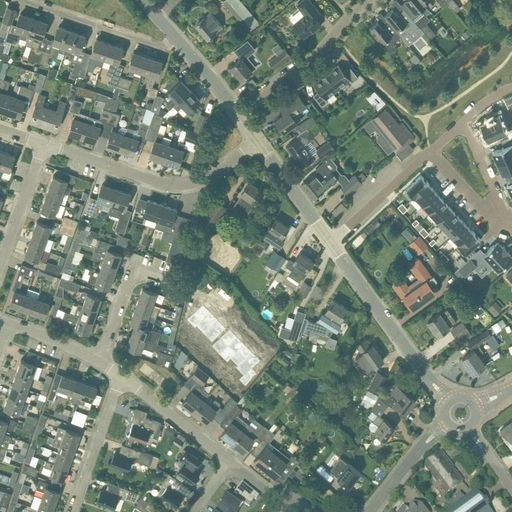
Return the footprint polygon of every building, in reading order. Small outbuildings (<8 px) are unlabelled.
[(239,0),(224,0),(222,2),(247,31),(258,21),(239,0)] [(314,6),(309,0),(302,0),(296,5),(304,15),(293,25),(303,37),(314,28),(316,30),(321,25),(309,11),(314,6)] [(405,0),(404,0),(405,1),(411,8),(416,14),(417,16),(423,12),(426,15),(430,12),(430,11),(429,9),(420,0),(405,0)] [(420,0),(429,9),(433,6),(428,0),(420,0)] [(436,0),(442,7),(447,3),(453,10),(447,3),(444,0),(436,0)] [(444,0),(447,3),(453,10),(458,5),(453,0),(444,0)] [(3,22),(10,24),(15,10),(8,8),(3,22)] [(388,22),(389,21),(401,36),(403,38),(409,33),(410,34),(417,29),(420,32),(422,31),(420,28),(416,23),(404,9),(399,13),(400,14),(398,16),(393,9),(384,16),(388,22)] [(207,39),(215,33),(216,32),(215,32),(222,26),(211,13),(204,19),(204,18),(196,25),(207,39)] [(20,39),(26,41),(28,34),(33,18),(20,14),(15,29),(9,27),(6,37),(5,40),(15,44),(19,41),(20,39)] [(31,47),(27,59),(40,63),(44,50),(38,48),(39,45),(41,38),(42,38),(44,32),(47,23),(33,18),(28,34),(35,36),(31,47)] [(389,21),(388,22),(383,26),(384,27),(383,28),(378,22),(369,29),(381,44),(387,51),(394,46),(394,42),(401,36),(389,21)] [(422,31),(429,40),(435,35),(426,23),(420,28),(422,31)] [(44,50),(40,63),(46,65),(49,57),(56,59),(58,52),(64,54),(71,31),(58,27),(53,43),(59,45),(58,48),(52,46),(50,52),(44,50)] [(466,38),(471,33),(467,29),(462,33),(466,38)] [(71,31),(64,54),(69,55),(68,59),(73,61),(75,62),(75,61),(82,63),(85,54),(86,52),(80,50),(85,35),(71,31)] [(98,56),(104,59),(109,44),(96,39),(91,54),(89,62),(95,64),(98,56)] [(241,58),(231,67),(236,73),(235,74),(239,79),(241,78),(242,79),(254,69),(255,67),(252,64),(253,64),(250,60),(247,57),(248,56),(255,50),(247,40),(234,50),(241,58)] [(109,44),(104,59),(111,61),(106,74),(112,76),(113,74),(114,74),(122,48),(109,44)] [(269,62),(275,69),(290,56),(285,49),(269,62)] [(9,55),(2,52),(0,57),(0,58),(7,61),(9,55)] [(135,70),(142,72),(148,57),(133,52),(128,67),(126,74),(133,76),(135,70)] [(430,61),(426,56),(421,61),(426,65),(430,61)] [(152,87),(153,83),(154,83),(156,77),(157,77),(162,61),(148,57),(142,72),(150,74),(147,81),(146,85),(143,95),(155,99),(156,95),(158,89),(152,87)] [(71,73),(78,76),(82,63),(75,61),(75,62),(71,73)] [(82,63),(78,76),(85,78),(89,65),(82,63)] [(329,71),(325,74),(338,90),(350,80),(352,83),(358,78),(350,67),(344,71),(338,64),(337,64),(338,65),(329,71)] [(58,70),(53,68),(48,71),(47,75),(55,78),(58,70)] [(411,80),(416,75),(411,70),(406,74),(411,80)] [(34,90),(40,92),(46,75),(40,73),(36,86),(34,90)] [(112,76),(109,86),(116,88),(120,76),(114,74),(113,74),(112,76)] [(313,83),(313,84),(319,91),(313,96),(322,107),(328,102),(326,99),(338,90),(325,74),(322,76),(322,77),(314,84),(313,83)] [(127,94),(128,90),(132,80),(120,76),(116,88),(115,90),(127,94)] [(0,110),(6,112),(11,96),(6,94),(10,81),(0,78),(0,110)] [(170,92),(164,99),(168,103),(166,105),(170,110),(173,107),(190,90),(181,80),(176,84),(172,80),(165,87),(169,91),(170,92)] [(72,84),(70,89),(67,99),(73,101),(73,99),(78,86),(72,84)] [(11,96),(6,112),(19,116),(22,107),(24,100),(24,98),(31,100),(34,90),(28,87),(21,85),(16,97),(11,96)] [(96,92),(79,86),(77,93),(94,99),(96,92)] [(179,110),(184,116),(188,112),(200,101),(190,90),(173,107),(178,111),(179,110)] [(375,91),(368,98),(378,109),(385,103),(375,91)] [(30,120),(44,125),(49,108),(42,106),(45,96),(39,94),(30,120)] [(156,95),(155,99),(153,103),(151,110),(158,113),(163,98),(156,95)] [(298,95),(280,108),(280,109),(282,108),(286,113),(275,120),(283,132),(298,122),(302,119),(298,114),(307,107),(298,95)] [(68,133),(82,137),(89,116),(79,112),(82,102),(73,99),(73,101),(70,110),(75,112),(74,118),(73,118),(68,133)] [(57,129),(60,120),(66,103),(60,101),(56,111),(49,108),(44,125),(57,129)] [(120,115),(116,113),(117,107),(113,106),(112,112),(108,123),(116,126),(120,115)] [(218,107),(214,110),(221,120),(225,117),(218,107)] [(370,120),(363,126),(365,128),(370,134),(375,129),(379,134),(377,135),(377,140),(388,154),(393,150),(396,154),(397,153),(402,159),(413,150),(409,144),(416,138),(402,122),(401,123),(401,122),(398,125),(385,108),(384,108),(383,107),(371,118),(372,119),(371,120),(370,120)] [(99,120),(108,123),(112,112),(103,109),(99,120)] [(490,118),(479,123),(487,140),(506,131),(509,138),(511,136),(511,126),(509,128),(501,111),(489,116),(490,118)] [(153,113),(149,125),(148,128),(158,132),(163,117),(153,113)] [(200,115),(194,131),(202,134),(208,117),(200,115)] [(89,116),(82,137),(95,142),(100,127),(94,125),(96,118),(89,116)] [(312,116),(295,128),(299,134),(307,128),(316,123),(312,116)] [(146,136),(148,128),(149,125),(141,122),(137,133),(146,136)] [(106,146),(120,150),(127,127),(127,128),(123,127),(119,129),(118,133),(111,131),(106,146)] [(138,140),(132,138),(135,130),(127,127),(120,150),(133,155),(138,140)] [(294,141),(286,147),(299,165),(307,159),(312,156),(304,145),(306,144),(315,138),(309,129),(308,130),(307,128),(299,134),(297,135),(299,138),(294,141)] [(187,130),(184,139),(199,145),(202,135),(187,130)] [(149,156),(163,161),(169,145),(171,139),(163,136),(164,136),(157,133),(155,140),(149,156)] [(498,150),(492,152),(497,163),(511,156),(511,136),(504,140),(502,141),(504,147),(498,150)] [(185,143),(179,141),(177,148),(169,145),(163,161),(178,166),(185,143)] [(321,159),(335,149),(329,141),(316,150),(321,159)] [(3,152),(0,159),(0,168),(4,170),(2,176),(10,178),(12,172),(10,172),(15,156),(3,152)] [(318,171),(301,185),(313,199),(323,190),(324,191),(331,185),(333,185),(337,182),(337,181),(337,180),(338,179),(337,178),(341,174),(336,169),(337,165),(329,156),(323,161),(323,162),(316,169),(318,171)] [(511,156),(497,163),(502,174),(511,169),(511,156)] [(53,176),(49,187),(63,192),(69,194),(71,188),(65,186),(67,181),(73,183),(76,176),(63,172),(61,178),(53,176)] [(361,185),(360,183),(366,177),(362,172),(355,177),(354,176),(341,187),(348,195),(361,185)] [(415,181),(406,189),(414,198),(415,197),(429,185),(429,184),(421,176),(421,175),(415,181)] [(242,194),(236,202),(249,212),(255,204),(263,192),(250,183),(241,194),(242,194)] [(87,206),(85,212),(94,215),(97,208),(101,210),(108,212),(111,204),(116,189),(102,185),(97,199),(90,197),(87,206)] [(429,185),(415,197),(422,205),(436,192),(429,185)] [(49,187),(45,198),(59,204),(63,192),(49,187)] [(111,204),(108,212),(115,214),(122,216),(125,208),(127,203),(130,194),(116,189),(111,204)] [(436,192),(422,205),(429,213),(443,200),(436,192)] [(55,215),(59,204),(45,198),(41,210),(55,215)] [(226,207),(215,199),(202,217),(213,226),(226,207)] [(147,216),(157,219),(162,205),(148,200),(144,212),(135,209),(131,220),(144,224),(147,216)] [(443,200),(429,213),(437,221),(450,208),(443,200)] [(342,201),(332,211),(339,219),(349,209),(342,201)] [(77,210),(82,212),(84,205),(76,202),(73,208),(77,210)] [(157,219),(154,227),(164,231),(177,235),(182,237),(187,239),(192,220),(183,217),(175,214),(176,210),(162,205),(157,219)] [(450,208),(437,221),(444,228),(457,216),(450,208)] [(61,224),(75,229),(78,221),(64,216),(61,224)] [(457,216),(444,228),(451,236),(465,224),(457,216)] [(128,221),(119,218),(115,230),(124,233),(128,221)] [(259,233),(280,247),(284,240),(281,238),(288,227),(275,218),(271,225),(264,220),(259,233)] [(51,226),(46,225),(37,221),(33,233),(47,238),(51,226)] [(65,244),(69,246),(75,229),(61,224),(58,232),(68,235),(65,244)] [(465,224),(451,236),(458,244),(472,231),(465,224)] [(409,244),(418,254),(428,245),(419,235),(417,237),(408,226),(402,231),(411,242),(409,244)] [(91,231),(89,236),(99,239),(101,234),(91,231)] [(456,246),(468,259),(476,252),(472,247),(480,240),(472,231),(458,244),(456,246)] [(28,244),(43,249),(47,238),(33,233),(28,244)] [(177,235),(168,262),(176,265),(181,263),(187,239),(182,237),(177,235)] [(257,237),(251,247),(260,254),(267,244),(257,237)] [(471,258),(459,268),(466,276),(476,266),(478,268),(485,262),(490,267),(492,265),(499,272),(508,263),(507,262),(511,256),(511,255),(508,252),(510,250),(504,244),(503,246),(498,241),(475,262),(471,258)] [(39,261),(43,249),(28,244),(24,256),(39,261)] [(96,258),(103,261),(117,266),(122,254),(100,246),(96,258)] [(67,261),(71,262),(76,251),(71,249),(67,261)] [(274,251),(266,264),(278,272),(286,259),(274,251)] [(289,261),(285,266),(291,270),(288,275),(299,282),(302,278),(303,279),(308,272),(307,271),(313,261),(300,252),(294,260),(293,262),(290,259),(289,261)] [(45,270),(59,275),(65,258),(60,256),(57,265),(48,262),(45,270)] [(402,279),(394,285),(401,295),(404,293),(405,296),(411,304),(410,305),(412,308),(434,292),(429,286),(432,284),(432,285),(437,282),(433,276),(429,279),(427,276),(429,275),(419,260),(410,266),(421,281),(423,283),(410,292),(409,290),(409,289),(402,279)] [(61,278),(72,282),(74,276),(70,274),(72,270),(75,271),(77,265),(71,263),(71,262),(67,261),(61,278)] [(99,272),(113,277),(117,266),(103,261),(99,272)] [(32,278),(33,274),(35,269),(21,264),(13,287),(18,289),(23,275),(32,278)] [(35,269),(33,274),(45,278),(46,273),(35,269)] [(113,277),(99,272),(89,269),(88,273),(90,274),(88,281),(96,284),(100,285),(102,286),(109,289),(113,277)] [(279,272),(275,279),(279,281),(283,275),(279,272)] [(61,278),(58,285),(63,287),(77,292),(80,284),(72,282),(61,278)] [(304,282),(297,294),(304,298),(305,298),(310,288),(311,286),(304,282)] [(138,300),(152,305),(157,293),(142,288),(138,300)] [(9,305),(21,309),(26,295),(14,290),(9,305)] [(79,298),(85,299),(83,305),(97,310),(101,299),(81,291),(79,298)] [(21,309),(32,313),(37,299),(26,295),(21,309)] [(37,299),(32,313),(44,317),(49,303),(44,301),(37,299)] [(307,319),(303,332),(310,335),(311,331),(328,337),(334,329),(337,330),(341,324),(339,322),(347,308),(333,299),(328,308),(325,311),(326,311),(325,313),(322,311),(318,318),(320,320),(316,326),(313,325),(314,321),(307,319)] [(148,316),(152,305),(138,300),(134,311),(148,316)] [(502,309),(495,302),(488,309),(495,316),(502,309)] [(78,304),(74,315),(79,316),(79,317),(93,322),(97,310),(83,305),(78,304)] [(202,306),(186,322),(194,330),(196,328),(210,314),(202,306)] [(437,335),(445,330),(456,322),(446,308),(428,322),(437,335)] [(282,326),(279,335),(298,341),(301,331),(303,332),(307,319),(305,318),(307,312),(298,309),(295,318),(289,316),(285,327),(282,326)] [(62,317),(77,322),(75,328),(89,333),(93,322),(79,317),(79,316),(64,311),(62,317)] [(130,322),(135,324),(149,329),(144,327),(148,316),(134,311),(130,322)] [(210,314),(196,328),(203,336),(218,322),(210,314)] [(503,319),(488,327),(492,333),(506,324),(503,319)] [(218,322),(203,336),(211,344),(225,330),(218,322)] [(451,330),(456,338),(467,330),(462,323),(451,330)] [(135,324),(131,335),(145,341),(151,343),(155,331),(149,329),(135,324)] [(474,351),(462,359),(473,374),(485,366),(478,356),(483,352),(478,345),(491,336),(487,330),(468,343),(474,351)] [(229,331),(211,348),(219,356),(222,353),(237,339),(229,331)] [(131,335),(127,347),(141,352),(142,348),(153,352),(156,344),(151,343),(145,341),(131,335)] [(176,345),(175,345),(173,344),(174,338),(169,337),(166,348),(174,351),(176,345)] [(237,339),(222,353),(230,361),(244,347),(237,339)] [(373,367),(375,366),(383,360),(373,345),(369,347),(364,340),(356,346),(362,355),(359,357),(363,364),(369,360),(373,367)] [(244,347),(230,361),(237,369),(252,355),(244,347)] [(169,368),(172,359),(173,356),(174,351),(166,348),(165,353),(160,351),(155,363),(169,368)] [(175,364),(181,367),(187,352),(181,350),(175,364)] [(16,372),(32,378),(36,365),(40,356),(29,351),(25,361),(21,360),(16,372)] [(237,369),(236,370),(243,378),(260,363),(252,355),(237,369)] [(289,362),(281,355),(277,359),(286,367),(289,362)] [(400,375),(404,368),(398,364),(394,372),(400,375)] [(198,367),(191,376),(202,385),(209,376),(198,367)] [(28,390),(32,378),(16,372),(12,384),(28,390)] [(377,372),(368,389),(379,395),(381,390),(388,378),(377,372)] [(58,389),(69,393),(74,378),(62,374),(59,383),(54,381),(48,399),(54,401),(58,389)] [(67,398),(78,403),(85,383),(74,378),(69,393),(67,398)] [(397,386),(389,396),(381,390),(379,395),(378,396),(378,397),(388,405),(391,407),(394,404),(406,412),(415,400),(404,392),(409,385),(400,379),(395,385),(397,386)] [(85,383),(78,403),(84,405),(86,400),(91,402),(97,387),(85,383)] [(8,396),(23,402),(28,390),(12,384),(8,396)] [(283,390),(287,393),(292,388),(287,384),(283,390)] [(192,391),(188,395),(182,403),(194,412),(204,401),(209,394),(203,389),(202,389),(197,385),(192,391)] [(371,410),(378,397),(378,396),(367,390),(360,404),(371,410)] [(23,402),(8,396),(3,408),(19,414),(23,402)] [(394,427),(386,421),(384,419),(384,420),(380,417),(388,405),(378,397),(371,410),(377,415),(372,421),(379,426),(374,432),(385,440),(394,427)] [(231,398),(228,402),(221,410),(227,415),(236,404),(237,402),(231,398)] [(206,422),(212,414),(216,410),(215,410),(220,404),(215,399),(210,406),(204,401),(194,412),(206,422)] [(233,420),(222,434),(233,443),(243,431),(248,424),(242,419),(237,415),(242,408),(241,408),(236,404),(227,415),(233,420)] [(69,407),(66,415),(62,413),(60,418),(71,422),(73,417),(76,409),(69,407)] [(317,416),(312,412),(308,417),(313,421),(317,416)] [(146,443),(148,436),(158,439),(161,429),(159,429),(161,424),(134,414),(131,420),(133,421),(133,422),(135,423),(130,437),(146,443)] [(38,419),(27,415),(24,422),(35,426),(38,419)] [(83,426),(85,422),(73,417),(71,422),(83,426)] [(0,432),(3,434),(6,427),(14,430),(17,421),(8,418),(7,422),(0,418),(0,432)] [(511,421),(500,431),(511,446),(511,421)] [(32,433),(35,426),(24,422),(22,429),(32,433)] [(254,460),(264,469),(279,450),(269,442),(275,435),(272,432),(277,425),(274,423),(269,430),(262,438),(260,441),(252,451),(258,455),(254,460)] [(170,434),(172,427),(167,425),(164,432),(170,434)] [(256,437),(260,441),(262,438),(269,430),(263,425),(258,432),(254,428),(248,435),(243,431),(233,443),(244,452),(256,437)] [(54,438),(76,446),(80,434),(58,426),(54,438)] [(3,434),(0,432),(0,446),(7,449),(11,436),(3,434)] [(32,443),(37,445),(41,433),(36,432),(32,443)] [(176,436),(172,442),(180,448),(184,442),(176,436)] [(322,453),(330,445),(321,436),(313,445),(322,453)] [(52,444),(59,447),(58,452),(72,457),(76,446),(54,438),(52,444)] [(24,441),(20,453),(25,455),(29,443),(24,441)] [(28,455),(33,456),(37,445),(32,443),(28,455)] [(108,464),(118,467),(128,471),(131,462),(133,463),(137,461),(150,466),(154,456),(142,452),(131,448),(129,448),(124,445),(122,445),(123,446),(120,455),(114,453),(110,464),(108,464)] [(185,450),(179,459),(184,462),(177,472),(191,482),(198,472),(195,469),(200,461),(185,450)] [(279,450),(264,469),(275,477),(279,472),(286,478),(293,468),(288,464),(291,460),(279,450)] [(423,464),(437,482),(439,481),(443,486),(441,487),(446,493),(462,480),(450,469),(453,467),(441,450),(423,464)] [(14,459),(17,460),(22,462),(25,455),(20,453),(17,452),(14,459)] [(58,452),(54,463),(54,464),(68,469),(72,457),(58,452)] [(33,456),(28,455),(23,468),(37,473),(38,469),(29,466),(33,456)] [(335,464),(330,471),(334,473),(338,477),(349,486),(359,473),(340,458),(335,464)] [(44,467),(42,472),(49,475),(54,477),(64,480),(68,469),(54,464),(54,463),(46,461),(44,467)] [(316,471),(328,482),(333,476),(322,465),(316,471)] [(16,489),(20,490),(27,473),(35,476),(37,473),(23,468),(16,489)] [(11,478),(17,480),(19,472),(13,470),(11,478)] [(163,486),(158,493),(158,495),(160,496),(169,502),(174,506),(174,505),(181,496),(181,495),(178,493),(183,485),(183,484),(177,480),(168,474),(168,475),(165,479),(161,485),(163,486)] [(17,480),(11,478),(8,485),(14,487),(17,480)] [(41,498),(56,503),(60,491),(49,488),(51,484),(39,480),(36,489),(43,492),(41,498)] [(140,494),(129,490),(110,483),(106,492),(102,491),(98,503),(114,509),(118,497),(135,503),(140,494)] [(243,484),(240,488),(235,496),(231,493),(223,504),(231,509),(234,511),(238,511),(247,500),(251,503),(254,500),(256,501),(258,497),(243,484)] [(12,500),(16,502),(20,490),(16,489),(12,500)] [(0,490),(0,495),(1,496),(0,500),(0,505),(6,507),(11,494),(0,490)] [(476,491),(468,497),(447,511),(483,511),(489,508),(476,491)] [(161,511),(156,508),(141,497),(135,506),(143,511),(161,511)] [(37,509),(45,511),(52,511),(56,503),(41,498),(37,509)] [(8,511),(12,511),(15,506),(20,508),(21,504),(16,502),(12,500),(8,511)]
